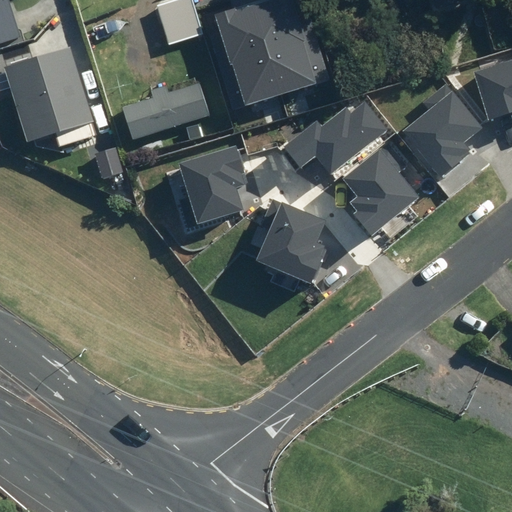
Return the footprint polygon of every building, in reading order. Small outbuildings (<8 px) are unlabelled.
[(0,0),(0,38),(24,31),(14,0),(0,0)] [(192,0),(177,0),(160,4),(170,46),(202,38),(199,29),(195,12),(192,0)] [(308,0),(278,0),(245,9),(235,12),(249,63),(225,69),(239,118),(334,92),(308,0)] [(69,45),(8,64),(32,138),(93,119),(69,45)] [(511,55),(476,66),(491,115),(511,109),(511,112),(511,55)] [(454,78),(397,123),(443,180),(480,151),(472,140),(491,126),(454,78)] [(151,88),(155,99),(120,110),(131,142),(213,115),(203,83),(175,92),(171,81),(151,88)] [(347,93),(283,143),(303,169),(317,158),(331,176),(393,128),(363,89),(351,99),(347,93)] [(364,198),(353,207),(375,235),(424,195),(400,166),(408,160),(389,137),(344,173),(364,198)] [(177,194),(186,225),(241,208),(234,184),(249,179),(238,143),(180,160),(190,190),(177,194)] [(272,226),(259,258),(313,279),(327,244),(317,240),(327,217),(274,196),(263,222),(272,226)]
